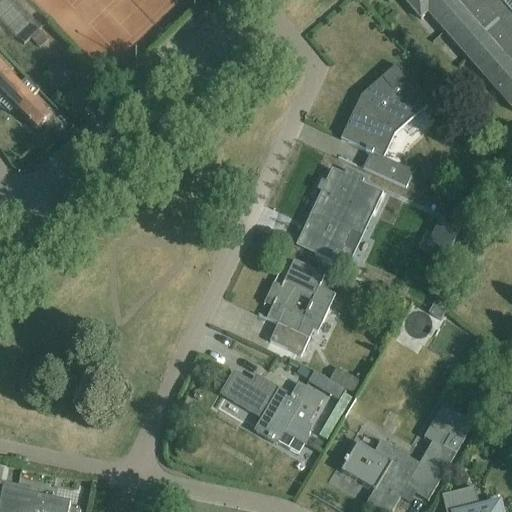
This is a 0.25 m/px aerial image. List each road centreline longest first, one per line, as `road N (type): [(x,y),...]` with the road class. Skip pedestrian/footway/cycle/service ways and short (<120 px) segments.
road 1 (residential): [(137,479),(148,437),(314,80),(310,59),(260,0)]
road 2 (residential): [(25,210),(260,0)]
road 3 (residential): [(290,511),(137,479)]
road 4 (residential): [(137,479),(0,450)]
